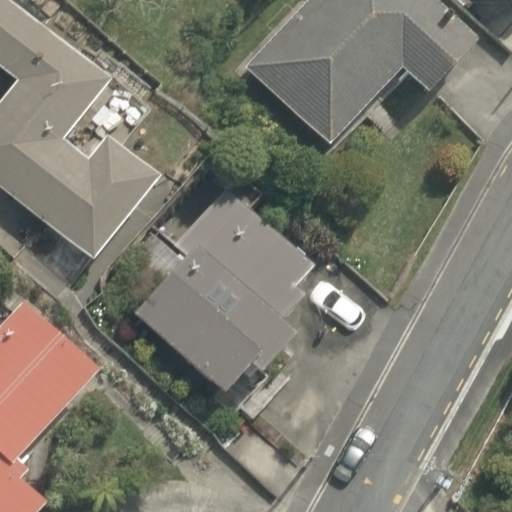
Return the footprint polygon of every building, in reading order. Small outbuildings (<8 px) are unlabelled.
[(0,0),(0,201),(81,271),(149,192),(104,154),(141,111),(11,0),(0,0)] [(418,0),(277,0),(221,60),(313,145),(381,72),(412,102),(466,44),(418,0)] [(479,0),(496,16),(511,0),(479,0)] [(314,260),(212,179),(99,323),(194,398),(218,367),(233,379),(241,369),(254,380),(282,343),(261,327),(314,260)] [(0,305),(0,511),(22,511),(29,505),(0,477),(0,451),(76,371),(3,302),(0,305)]
